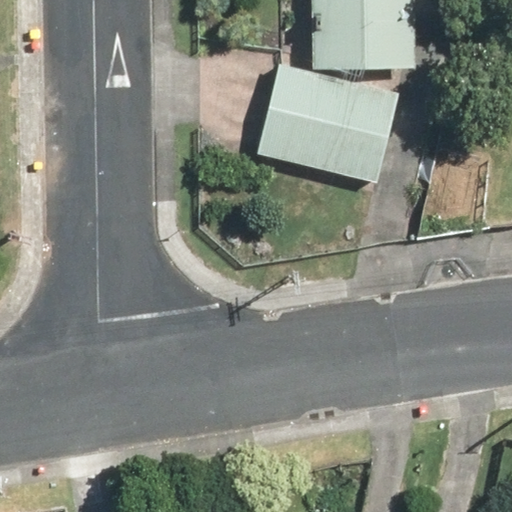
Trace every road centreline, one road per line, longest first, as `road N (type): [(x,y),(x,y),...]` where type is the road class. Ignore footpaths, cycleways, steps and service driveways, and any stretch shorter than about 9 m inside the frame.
road 1 (tertiary): [(99,390),(511,343)]
road 2 (residential): [(93,0),(99,390)]
